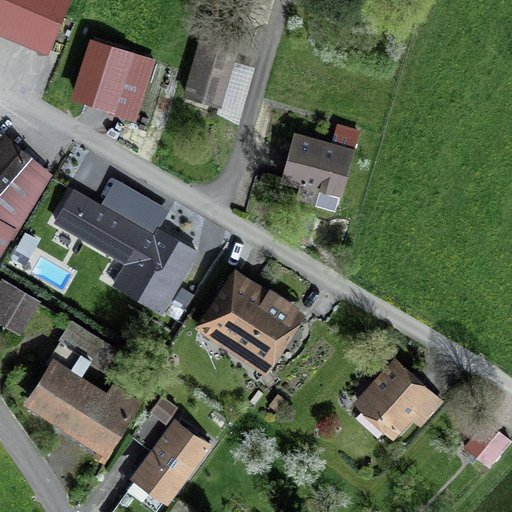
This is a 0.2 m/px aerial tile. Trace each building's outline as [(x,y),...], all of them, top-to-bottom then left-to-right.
[(0,0),(0,32),(53,55),(77,0),(0,0)] [(188,97),(225,109),(247,38),(210,26),(188,97)] [(139,123),(160,61),(97,39),(76,102),(139,123)] [(361,154),(301,132),(282,184),(321,198),(318,208),(338,215),(361,154)] [(0,236),(41,169),(6,145),(0,152),(0,236)] [(157,237),(73,191),(57,220),(126,259),(113,283),(162,309),(195,250),(160,230),(157,237)] [(313,319),(238,268),(195,331),(270,382),(313,319)] [(0,325),(5,329),(28,297),(6,284),(0,294),(0,325)] [(447,400),(400,357),(354,407),(394,444),(414,422),(421,429),(447,400)] [(114,463),(152,407),(119,385),(111,396),(61,362),(31,406),(114,463)] [(216,445),(179,418),(132,481),(169,508),(216,445)]
